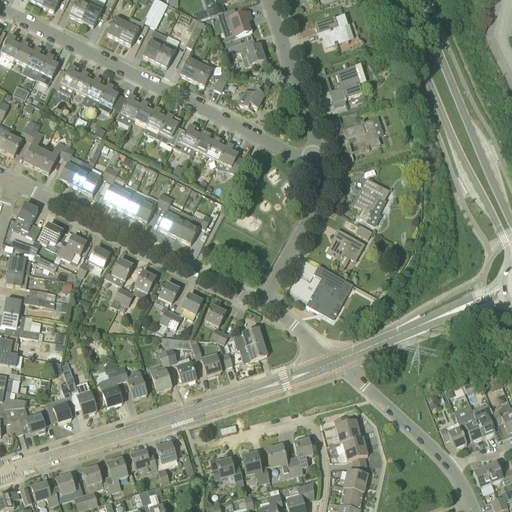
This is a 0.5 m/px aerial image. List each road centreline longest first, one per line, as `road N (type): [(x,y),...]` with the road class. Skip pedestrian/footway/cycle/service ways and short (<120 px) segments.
road 1 (residential): [(316,156),(296,155),(0,7)]
road 2 (tertiary): [(323,366),(0,472)]
road 3 (tertiary): [(393,0),(511,261)]
road 4 (residential): [(262,303),(13,181)]
road 5 (tertiary): [(511,223),(415,0)]
road 6 (residential): [(319,511),(323,470),(311,417),(220,443)]
road 7 (residential): [(316,156),(269,0)]
road 8 (residential): [(262,303),(318,198),(316,156)]
road 9 (residential): [(450,467),(336,360)]
road 10 (tertiary): [(464,307),(336,360)]
